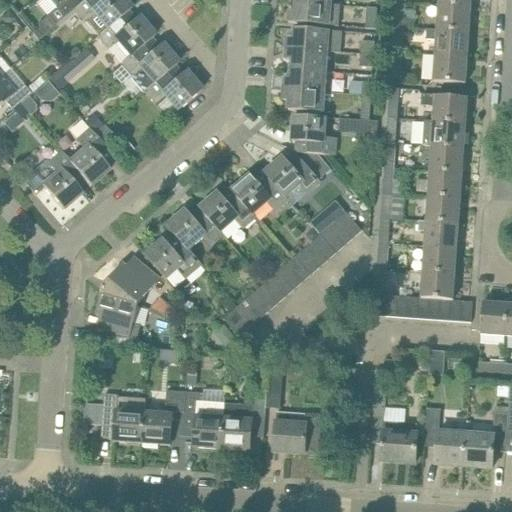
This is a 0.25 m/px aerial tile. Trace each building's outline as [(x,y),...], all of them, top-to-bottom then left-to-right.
[(65,17),(74,9),(84,0),(50,0),(51,0),(65,17)] [(84,0),(74,9),(98,37),(124,14),(131,7),(124,0),(84,0)] [(471,9),(471,0),(438,0),(438,7),(471,9)] [(338,27),(340,6),(331,5),(296,3),(296,11),(289,11),(288,23),(338,27)] [(396,4),(394,29),(404,29),(406,4),(396,4)] [(471,9),(438,7),(437,32),(469,34),(471,9)] [(365,29),(375,29),(377,9),(367,8),(365,29)] [(8,12),(0,18),(4,23),(10,24),(15,20),(8,12)] [(36,25),(45,34),(59,21),(51,12),(36,25)] [(131,22),(124,14),(98,37),(121,64),(148,41),(155,35),(138,16),(131,22)] [(287,37),(287,49),(340,52),(342,32),(294,28),(294,37),(287,37)] [(394,29),(392,53),(403,54),(404,29),(394,29)] [(436,41),(435,56),(467,59),(469,34),(437,32),(426,31),(426,40),(436,41)] [(155,49),(148,41),(121,64),(132,76),(130,78),(143,93),(145,91),(171,68),(178,62),(162,43),(155,49)] [(362,42),(361,54),(374,55),(375,43),(362,42)] [(340,52),(287,49),(286,60),(292,61),(291,69),(326,72),(328,53),(340,54),(340,52)] [(403,54),(392,53),(391,79),(401,79),(403,54)] [(374,55),(361,54),(360,67),(373,68),(374,55)] [(466,84),(467,59),(435,56),(433,82),(466,84)] [(0,57),(0,76),(10,69),(0,57)] [(178,76),(171,68),(145,91),(156,104),(165,97),(177,111),(202,90),(185,71),(178,76)] [(10,69),(0,76),(0,106),(5,102),(12,110),(20,104),(27,97),(28,97),(31,94),(10,69)] [(284,78),(284,89),(325,92),(326,72),(291,69),(291,78),(284,78)] [(64,86),(55,75),(49,80),(58,91),(64,86)] [(362,94),(362,82),(351,81),(350,93),(362,94)] [(362,95),(371,95),(372,84),(363,83),(362,95)] [(325,92),(284,89),(283,101),(289,101),(288,111),(323,113),(325,92)] [(392,89),(389,119),(397,120),(399,90),(392,89)] [(371,95),(362,95),(360,119),(369,120),(371,95)] [(434,123),(466,125),(468,98),(422,95),(421,106),(435,107),(434,121),(434,123)] [(27,97),(20,104),(21,106),(27,112),(30,116),(35,112),(36,106),(28,97),(27,97)] [(12,114),(2,122),(10,132),(23,121),(15,111),(12,114)] [(94,115),(84,123),(89,129),(94,134),(103,126),(94,115)] [(295,152),(296,153),(335,156),(336,138),(325,137),(326,118),(294,116),(292,141),(301,142),(300,152),(295,152)] [(395,145),(397,120),(389,119),(387,145),(396,146),(396,145),(395,145)] [(366,121),(358,120),(358,131),(365,131),(366,121)] [(464,150),(466,125),(434,123),(434,121),(423,121),(422,145),(432,146),(432,148),(464,150)] [(103,126),(94,134),(94,135),(109,151),(119,142),(104,125),(103,126)] [(62,153),(91,186),(110,170),(104,163),(111,156),(116,161),(117,160),(109,151),(94,135),(94,134),(89,129),(76,141),(83,149),(70,161),(62,153)] [(124,140),(116,147),(126,158),(134,151),(124,140)] [(387,145),(385,169),(394,169),(396,146),(387,145)] [(432,148),(430,172),(462,174),(464,150),(432,148)] [(262,169),(262,170),(288,200),(289,200),(287,197),(300,186),(308,194),(321,182),(296,153),(295,152),(294,153),(297,157),(290,164),(284,157),(265,173),(262,169)] [(90,187),(91,186),(62,153),(49,164),(56,173),(42,186),(63,210),(82,194),(76,187),(84,180),(90,187)] [(385,169),(384,194),(392,195),(394,169),(385,169)] [(288,200),(262,170),(261,170),(265,174),(257,181),(251,174),(233,190),(230,187),(256,218),(256,217),(254,215),(268,203),(275,211),(288,200)] [(460,199),(462,174),(430,172),(428,197),(460,199)] [(243,229),(256,218),(230,187),(229,188),(233,192),(225,199),(219,192),(200,208),(198,204),(197,205),(223,235),(224,235),(222,232),(236,220),(243,229)] [(390,220),(392,195),(384,194),(382,220),(390,220)] [(459,225),(460,199),(428,197),(427,221),(426,223),(459,225)] [(210,247),(223,235),(197,205),(200,209),(192,216),(186,209),(168,226),(201,265),(202,264),(189,250),(203,238),(210,247)] [(346,214),(338,221),(353,239),(362,232),(346,214)] [(382,220),(380,245),(388,245),(390,220),(382,220)] [(457,250),(459,225),(426,223),(427,221),(418,220),(418,231),(426,231),(425,248),(457,250)] [(345,246),(353,239),(338,221),(329,228),(345,246)] [(185,279),(201,265),(168,226),(167,226),(178,239),(170,246),(164,239),(145,256),(158,271),(166,280),(178,270),(185,279)] [(336,254),(345,246),(329,228),(321,236),(336,254)] [(311,233),(305,239),(310,245),(312,243),(317,239),(311,233)] [(317,239),(312,243),(328,261),(336,254),(321,236),(317,239)] [(319,268),(328,261),(312,243),(310,245),(304,250),(319,268)] [(387,270),(388,245),(380,245),(378,270),(387,270)] [(425,248),(423,273),(455,275),(457,250),(425,248)] [(304,250),(295,258),(311,276),(319,268),(304,250)] [(105,287),(138,305),(160,279),(133,258),(126,266),(123,264),(107,283),(105,287)] [(303,283),(311,276),(295,258),(287,265),(303,283)] [(294,290),(303,283),(287,265),(278,272),(294,290)] [(378,270),(376,295),(385,296),(387,270),(378,270)] [(278,272),(270,280),(286,298),(294,290),(278,272)] [(423,273),(421,298),(430,299),(440,300),(451,301),(453,301),(455,275),(423,273)] [(277,305),(286,298),(270,280),(262,287),(277,305)] [(133,325),(138,305),(105,287),(102,292),(96,315),(100,317),(97,328),(98,328),(95,337),(137,340),(140,327),(133,325)] [(269,312),(277,305),(262,287),(253,294),(269,312)] [(253,294),(245,302),(260,320),(269,312),(253,294)] [(374,316),(385,317),(387,296),(385,296),(376,295),(374,316)] [(397,297),(387,296),(385,317),(396,318),(397,297)] [(396,318),(407,318),(408,297),(397,297),(396,318)] [(419,298),(408,297),(407,318),(417,319),(419,298)] [(421,298),(419,298),(417,319),(428,320),(430,299),(421,298)] [(440,300),(430,299),(428,320),(439,321),(440,300)] [(439,321),(450,322),(451,301),(440,300),(439,321)] [(450,322),(460,322),(462,301),(453,301),(451,301),(450,322)] [(473,302),(462,301),(460,322),(471,323),(473,302)] [(252,327),(260,320),(245,302),(236,309),(252,327)] [(506,337),(508,305),(483,303),(481,335),(506,337)] [(252,327),(236,309),(224,319),(239,338),(252,327)] [(233,335),(224,343),(229,350),(239,341),(233,335)] [(445,352),(431,351),(429,375),(443,376),(445,352)] [(385,360),(384,372),(395,373),(396,361),(385,360)] [(478,373),(503,374),(504,365),(479,363),(478,373)] [(511,365),(504,365),(503,374),(511,374),(511,365)] [(266,408),(269,370),(268,370),(266,393),(262,393),(261,399),(253,398),(252,406),(226,404),(222,449),(250,452),(251,437),(264,438),(266,408)] [(281,371),(269,370),(266,408),(280,409),(282,377),(281,377),(281,371)] [(395,380),(395,373),(384,372),(376,371),(371,444),(382,444),(382,461),(416,463),(418,425),(385,422),(388,380),(395,380)] [(188,372),(187,386),(196,386),(197,373),(188,372)] [(183,432),(186,393),(167,391),(165,414),(145,412),(146,400),(145,400),(142,444),(170,446),(171,432),(183,432)] [(204,394),(186,393),(183,432),(195,433),(194,447),(222,449),(226,404),(203,402),(204,394)] [(114,442),(142,444),(145,400),(118,398),(119,395),(105,394),(102,427),(115,428),(114,442)] [(494,437),(466,435),(464,467),(465,467),(465,463),(475,464),(475,467),(493,469),(494,452),(506,453),(508,428),(509,408),(496,407),(494,437)] [(464,467),(466,435),(439,433),(441,410),(428,409),(426,427),(425,447),(437,448),(436,465),(464,467)] [(318,456),(321,416),(277,413),(274,453),(318,456)]
